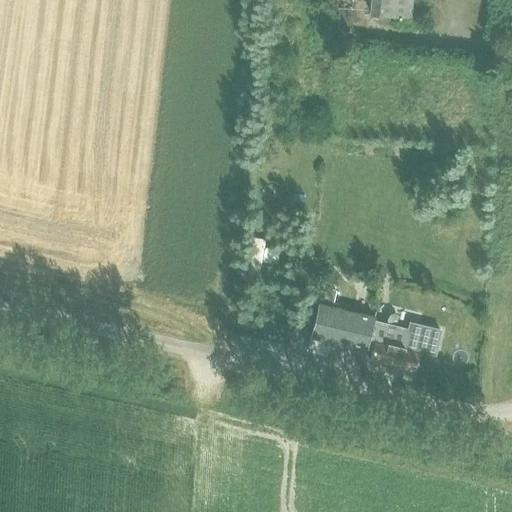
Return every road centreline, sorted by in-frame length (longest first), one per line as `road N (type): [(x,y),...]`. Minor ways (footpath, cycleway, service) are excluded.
road 1 (track): [(286,373),(0,306)]
road 2 (unclassified): [(511,410),(463,411),(286,373)]
